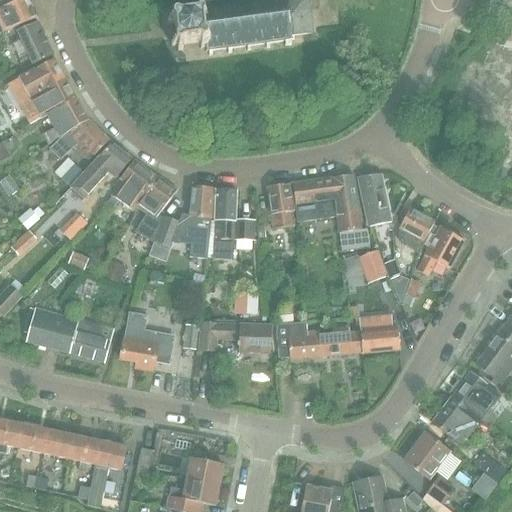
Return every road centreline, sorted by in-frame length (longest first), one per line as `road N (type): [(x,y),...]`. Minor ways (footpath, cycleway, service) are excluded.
road 1 (residential): [(386,136),(288,164),(181,163),(117,124),(74,45),(62,0)]
road 2 (residential): [(499,226),(395,406),(378,421),(335,436),(268,426)]
road 3 (residential): [(268,426),(0,369)]
road 4 (residential): [(386,136),(443,0)]
road 5 (residential): [(499,226),(421,180),(386,136)]
